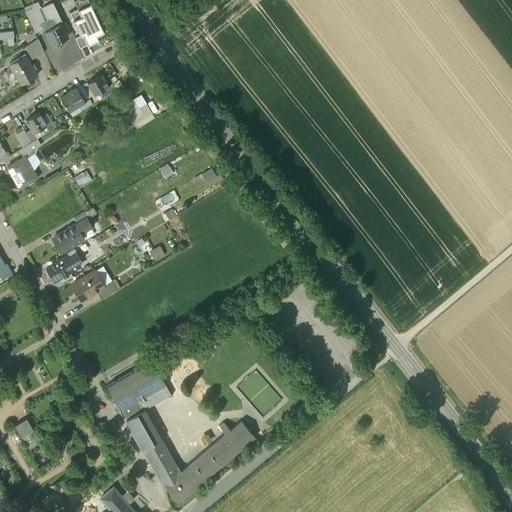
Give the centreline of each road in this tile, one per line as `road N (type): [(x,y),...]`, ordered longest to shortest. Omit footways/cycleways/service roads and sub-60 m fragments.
road 1 (tertiary): [(511,495),(129,0)]
road 2 (residential): [(0,219),(164,511)]
road 3 (residential): [(0,116),(130,39)]
road 4 (track): [(398,343),(511,249)]
